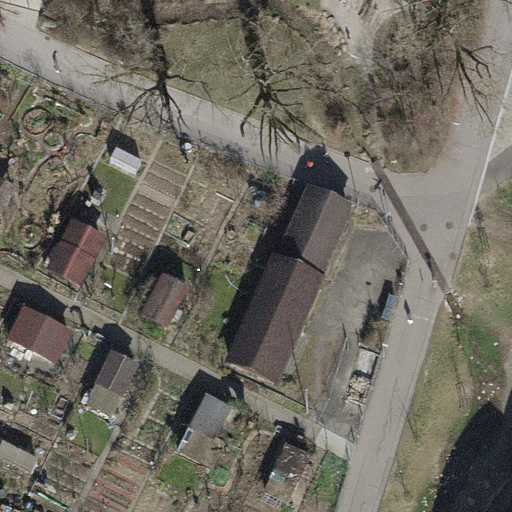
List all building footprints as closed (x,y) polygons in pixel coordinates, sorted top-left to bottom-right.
[(345,212),(295,192),(269,256),(320,276),(345,212)] [(70,219),(59,271),(87,277),(98,225),(70,219)] [(152,240),(121,219),(98,252),(129,273),(152,240)] [(240,272),(212,260),(197,294),(225,306),(240,272)] [(262,261),(219,355),(272,381),(316,285),(262,261)] [(82,369),(32,342),(17,370),(67,397),(82,369)] [(151,403),(123,383),(101,412),(130,433),(151,403)] [(246,443),(203,422),(190,449),(233,471),(246,443)] [(309,480),(268,459),(252,491),(292,511),(309,480)]
